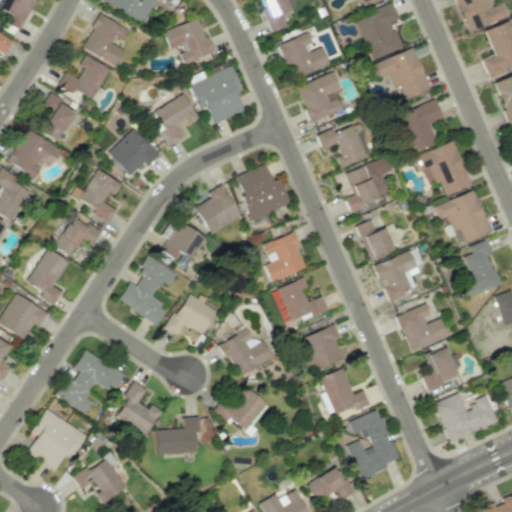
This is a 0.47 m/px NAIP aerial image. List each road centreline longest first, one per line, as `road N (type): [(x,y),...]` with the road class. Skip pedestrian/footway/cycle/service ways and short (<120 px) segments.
road 1 (residential): [(451,511),(243,33),(220,0)]
road 2 (residential): [(0,436),(162,200),(198,167),(284,128)]
road 3 (residential): [(422,0),(511,211)]
road 4 (tertiary): [(511,449),(390,511)]
road 5 (residential): [(68,0),(0,108)]
road 6 (residential): [(85,311),(189,375)]
